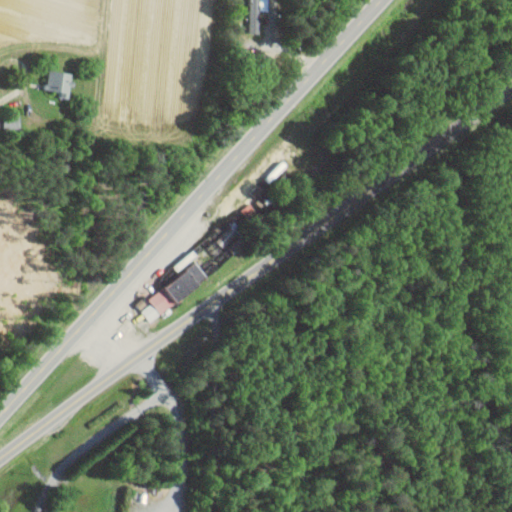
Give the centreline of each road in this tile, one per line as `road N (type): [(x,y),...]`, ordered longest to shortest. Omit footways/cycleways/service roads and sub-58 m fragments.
road 1 (secondary): [(0,458),(511,88)]
road 2 (primary): [(0,416),(381,0)]
road 3 (track): [(95,311),(91,281),(115,63)]
